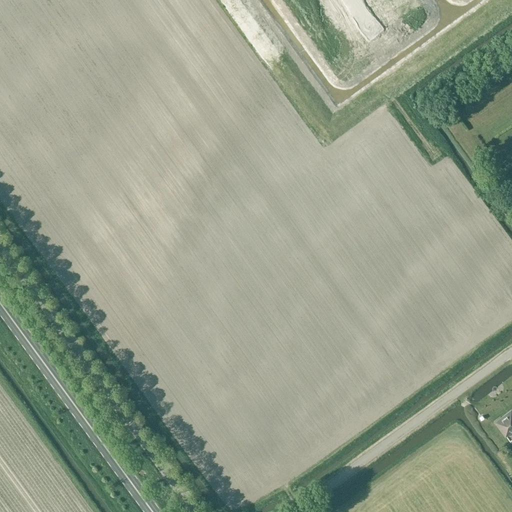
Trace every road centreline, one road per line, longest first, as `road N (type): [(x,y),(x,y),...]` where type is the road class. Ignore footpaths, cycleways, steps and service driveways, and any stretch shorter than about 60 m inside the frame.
road 1 (unclassified): [(199,511),(0,238)]
road 2 (unclassified): [(303,511),(511,355)]
road 3 (primary): [(151,511),(0,304)]
